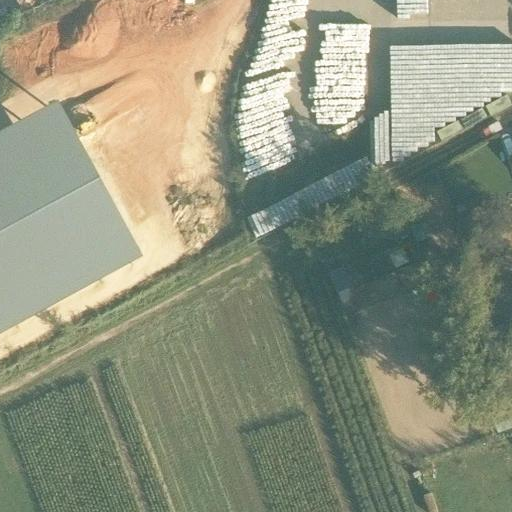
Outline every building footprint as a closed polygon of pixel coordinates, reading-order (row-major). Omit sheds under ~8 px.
[(0,138),(0,147),(58,116),(62,105),(0,138)] [(62,105),(58,116),(135,256),(146,259),(62,105)] [(0,147),(0,329),(135,256),(58,116),(0,147)] [(406,234),(394,204),(366,215),(372,230),(377,229),(382,243),(406,234)] [(459,214),(459,239),(483,238),(483,214),(459,214)] [(0,338),(146,259),(135,256),(0,329),(0,338)] [(511,357),(511,352),(497,309),(474,317),(490,365),(511,357)]
